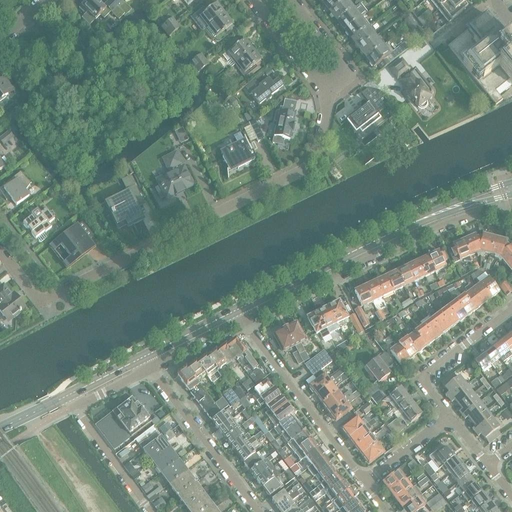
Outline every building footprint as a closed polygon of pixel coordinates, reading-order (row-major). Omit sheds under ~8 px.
[(124,15),(123,14),(109,0),(103,7),(96,0),(86,0),(87,1),(79,9),(86,15),(82,18),(90,26),(100,15),(104,19),(110,12),(119,20),(124,15)] [(109,0),(123,14),(124,15),(126,17),(130,12),(127,9),(123,5),(124,4),(121,1),(121,0),(109,0)] [(328,0),(322,5),(328,12),(330,12),(330,13),(347,0),(346,0),(328,0)] [(351,3),(350,4),(347,0),(330,13),(331,13),(331,15),(337,23),(355,8),(351,3)] [(429,0),(438,11),(451,0),(429,0)] [(465,0),(463,2),(460,0),(451,0),(438,11),(448,23),(463,12),(465,14),(471,8),(465,0)] [(214,4),(214,5),(208,10),(209,11),(205,14),(203,10),(192,19),(199,28),(202,32),(204,31),(223,16),(222,15),(224,13),(220,8),(218,9),(214,4)] [(338,22),(337,23),(343,31),(345,31),(361,19),(368,13),(361,4),(357,7),(355,8),(338,22)] [(181,20),(188,14),(187,12),(179,18),(181,20)] [(223,16),(204,31),(212,42),(214,40),(216,42),(217,43),(218,43),(219,42),(227,37),(223,32),(225,31),(226,32),(232,27),(228,22),(230,21),(226,16),(224,17),(223,16)] [(457,39),(448,47),(449,49),(490,99),(496,106),(503,100),(499,96),(511,85),(511,39),(511,40),(506,33),(503,36),(487,16),(464,34),(457,39)] [(409,27),(414,23),(409,17),(404,21),(409,27)] [(164,33),(177,23),(173,18),(161,28),(164,33)] [(365,23),(362,19),(361,19),(345,31),(346,32),(345,34),(351,41),(369,27),(368,26),(365,22),(365,23)] [(168,38),(180,28),(177,23),(164,33),(168,38)] [(412,32),(417,28),(414,23),(409,27),(412,32)] [(374,33),(370,28),(369,27),(351,41),(357,49),(359,50),(360,50),(376,37),(373,34),(374,33)] [(380,41),(379,41),(376,37),(360,50),(361,51),(360,53),(366,60),(384,46),(380,41)] [(236,65),(252,52),(243,40),(236,46),(237,47),(234,49),(231,48),(226,51),(226,53),(222,56),(227,62),(226,63),(231,69),(236,65)] [(367,59),(366,60),(372,68),(374,68),(374,69),(379,65),(383,70),(394,61),(401,55),(397,49),(393,53),(386,44),(384,46),(367,59)] [(252,52),(236,65),(240,71),(239,72),(243,76),(244,75),(246,78),(251,74),(255,71),(260,68),(258,66),(261,64),(252,52)] [(193,69),(205,59),(201,55),(190,64),(193,69)] [(209,65),(205,59),(193,69),(198,74),(209,65)] [(401,60),(390,68),(406,89),(404,91),(407,96),(415,105),(416,105),(417,107),(418,108),(419,109),(420,109),(420,110),(421,110),(422,110),(423,110),(424,110),(424,109),(425,109),(426,108),(426,107),(427,106),(427,105),(427,104),(426,103),(426,102),(430,99),(430,98),(431,95),(427,90),(420,80),(418,82),(411,73),(401,60)] [(268,77),(273,73),(269,68),(264,72),(268,77)] [(252,83),(246,88),(259,106),(262,103),(265,101),(266,103),(271,99),(270,97),(282,88),(277,82),(274,77),(267,83),(266,82),(259,87),(255,81),(252,83)] [(5,79),(0,81),(0,98),(1,99),(7,95),(6,94),(13,90),(5,79)] [(355,130),(364,124),(367,121),(369,124),(371,126),(380,119),(378,117),(379,117),(376,113),(388,104),(379,93),(367,91),(367,90),(361,95),(368,104),(360,110),(360,109),(359,109),(360,110),(356,113),(356,112),(355,113),(356,114),(349,119),(348,120),(350,124),(353,127),(355,130)] [(229,91),(218,100),(222,105),(228,100),(234,96),(229,91)] [(234,99),(229,102),(234,108),(238,105),(234,99)] [(285,101),(283,109),(294,111),(296,104),(285,101)] [(272,144),(274,144),(282,146),(283,140),(289,141),(291,133),(293,133),(295,125),(293,125),(295,116),(293,116),(294,111),(283,109),(280,108),(279,113),(276,112),(274,122),(275,122),(277,123),(272,144)] [(261,133),(257,126),(255,121),(249,123),(250,126),(243,129),(250,143),(257,140),(258,142),(263,140),(264,139),(262,133),(261,133)] [(414,138),(408,130),(400,136),(406,144),(414,138)] [(0,140),(3,145),(13,137),(9,133),(0,139),(0,140)] [(254,161),(246,145),(240,134),(233,137),(238,145),(220,154),(229,171),(244,164),(246,165),(254,161)] [(159,187),(155,189),(161,200),(164,198),(166,202),(195,187),(184,165),(180,168),(179,167),(183,165),(178,155),(163,162),(168,172),(172,170),(172,172),(155,180),(159,187)] [(28,181),(25,179),(23,176),(21,174),(21,173),(0,188),(0,191),(3,195),(4,197),(4,198),(5,199),(5,200),(6,201),(11,199),(16,206),(29,196),(25,191),(30,184),(31,185),(31,184),(29,182),(28,181)] [(107,204),(111,213),(112,216),(113,216),(117,225),(125,221),(128,225),(141,218),(135,205),(142,202),(135,187),(127,191),(128,193),(107,204)] [(48,225),(54,221),(46,210),(40,215),(37,211),(31,216),(32,217),(23,224),(27,230),(30,228),(33,232),(31,234),(35,240),(44,233),(45,234),(51,229),(48,225)] [(77,227),(50,248),(67,269),(94,248),(88,241),(94,237),(82,223),(77,227)] [(479,238),(475,239),(474,236),(463,241),(470,257),(475,255),(477,258),(480,257),(479,238)] [(490,255),(494,239),(483,236),(482,238),(479,238),(480,257),(480,256),(483,257),(484,254),(490,255)] [(497,261),(507,246),(504,243),(505,241),(494,239),(490,255),(495,257),(494,260),(497,261)] [(472,262),(470,257),(463,241),(452,246),(454,250),(451,251),(454,258),(452,259),(454,264),(463,260),(464,262),(470,263),(472,262)] [(511,246),(510,248),(507,246),(497,261),(499,264),(502,261),(506,266),(511,261),(511,246)] [(446,262),(446,260),(443,255),(440,257),(438,253),(428,257),(429,260),(435,273),(445,268),(443,263),(446,262)] [(435,273),(429,260),(428,257),(417,262),(425,278),(435,273)] [(414,283),(425,278),(417,262),(407,267),(414,283)] [(404,288),(414,283),(407,267),(396,272),(404,288)] [(393,293),(404,288),(396,272),(386,277),(393,293)] [(475,274),(473,275),(476,279),(476,280),(485,274),(482,273),(478,272),(477,272),(476,274),(475,274)] [(383,298),(393,293),(386,277),(376,282),(383,298)] [(499,293),(499,292),(488,278),(484,282),(480,285),(491,299),(499,293)] [(373,303),(383,298),(376,282),(365,287),(373,303)] [(499,287),(506,297),(511,292),(504,282),(499,287)] [(482,305),(491,299),(480,285),(472,291),(482,305)] [(14,294),(12,296),(3,286),(0,288),(0,312),(4,317),(6,316),(9,321),(11,319),(15,317),(16,317),(18,315),(18,314),(23,310),(25,308),(21,304),(19,300),(17,301),(15,298),(16,297),(14,294)] [(362,308),(373,303),(365,287),(354,292),(362,308)] [(446,288),(436,293),(439,298),(442,296),(441,295),(447,292),(446,288)] [(482,305),(472,291),(469,288),(466,291),(468,294),(463,297),(474,311),(482,305)] [(463,297),(455,303),(466,317),(474,311),(463,297)] [(409,299),(400,305),(402,309),(403,310),(412,304),(411,303),(409,299)] [(396,300),(394,302),(399,311),(401,310),(402,309),(400,305),(397,300),(396,300)] [(337,325),(348,319),(339,302),(328,308),(337,325)] [(458,324),(466,317),(455,303),(447,309),(456,320),(458,324)] [(328,308),(318,313),(326,330),(329,335),(339,330),(337,325),(328,308)] [(363,328),(369,326),(360,308),(354,311),(363,328)] [(458,324),(456,320),(447,309),(439,315),(450,330),(458,324)] [(377,312),(383,321),(385,319),(379,311),(377,312)] [(380,323),(383,321),(377,312),(374,314),(380,323)] [(329,336),(326,330),(318,313),(307,318),(315,335),(319,333),(322,340),(329,336)] [(442,336),(450,330),(439,315),(431,321),(442,336)] [(365,337),(363,333),(354,316),(349,318),(360,339),(365,337)] [(428,318),(420,324),(423,327),(434,342),(442,336),(431,321),(428,318)] [(300,343),(305,340),(296,324),(285,330),(294,346),(297,353),(303,363),(309,360),(300,343)] [(425,348),(434,342),(423,327),(414,334),(425,348)] [(283,352),(294,346),(285,330),(274,336),(283,352)] [(417,354),(425,348),(414,334),(406,340),(417,354)] [(509,353),(511,350),(511,338),(509,335),(500,342),(509,353)] [(231,343),(226,347),(236,359),(237,360),(242,356),(242,357),(244,355),(246,359),(244,361),(252,371),(257,368),(255,365),(236,340),(235,341),(233,340),(231,342),(231,343)] [(409,360),(417,354),(406,340),(398,346),(409,360)] [(511,356),(509,353),(500,342),(491,348),(500,359),(502,363),(511,356)] [(346,343),(336,350),(338,354),(347,348),(348,347),(346,343)] [(226,347),(225,346),(224,346),(223,346),(221,348),(221,349),(216,352),(226,364),(229,369),(233,366),(230,363),(235,359),(236,360),(237,360),(226,347)] [(400,367),(409,360),(398,346),(390,352),(400,367)] [(490,366),(500,359),(491,348),(482,355),(490,366)] [(338,353),(336,350),(336,349),(327,355),(330,358),(338,353)] [(226,364),(216,352),(216,351),(214,352),(213,352),(211,353),(211,355),(207,358),(206,358),(216,370),(216,371),(226,364)] [(308,371),(328,357),(323,351),(304,366),(308,371)] [(297,353),(292,355),(298,366),(303,363),(297,353)] [(377,359),(366,368),(378,384),(390,375),(386,370),(392,365),(384,355),(382,356),(380,355),(377,357),(377,359)] [(481,373),(490,366),(482,355),(473,362),(481,373)] [(206,358),(207,358),(206,357),(205,357),(203,357),(201,359),(201,360),(197,363),(196,364),(205,376),(206,376),(207,377),(216,370),(206,358)] [(328,357),(308,371),(313,377),(321,371),(332,363),(328,357)] [(196,364),(197,363),(196,362),(195,363),(193,363),(191,364),(191,366),(187,369),(197,382),(205,376),(196,364)] [(187,369),(186,368),(178,374),(177,377),(191,394),(210,420),(220,413),(197,382),(187,369)] [(316,381),(309,387),(315,396),(340,377),(344,374),(340,369),(327,379),(321,371),(313,377),(316,381)] [(258,370),(249,377),(256,386),(265,379),(258,370)] [(456,379),(456,378),(453,375),(441,384),(444,388),(444,389),(448,393),(445,396),(448,400),(466,386),(459,377),(456,379)] [(340,377),(315,396),(322,404),(337,393),(334,388),(342,382),(340,377)] [(495,389),(500,385),(504,382),(500,378),(496,380),(496,379),(490,384),(495,389)] [(242,386),(247,392),(254,387),(249,380),(242,386)] [(256,403),(274,390),(267,381),(254,391),(257,395),(252,398),(256,403)] [(365,402),(370,398),(380,390),(375,383),(360,395),(361,395),(365,402)] [(500,397),(509,390),(505,385),(496,392),(500,397)] [(458,406),(472,395),(466,386),(448,400),(451,404),(454,401),(458,406)] [(239,389),(233,393),(239,402),(240,402),(245,398),(239,389)] [(393,409),(407,398),(400,389),(387,399),(380,390),(370,398),(377,406),(382,403),(388,403),(393,409)] [(230,390),(222,395),(231,408),(239,402),(233,393),(230,390)] [(267,408),(280,398),(274,390),(256,403),(259,408),(264,404),(267,408)] [(329,413),(352,396),(349,391),(341,397),(337,393),(322,404),(329,413)] [(352,396),(329,413),(335,422),(351,410),(347,406),(361,395),(360,395),(358,391),(352,396)] [(461,417),(479,403),(472,395),(458,406),(461,411),(458,413),(461,417)] [(112,413),(95,426),(114,451),(131,438),(151,423),(150,422),(146,416),(148,414),(141,406),(139,407),(137,405),(132,398),(112,413)] [(245,398),(240,402),(242,406),(245,410),(246,411),(251,406),(245,398)] [(268,413),(265,415),(269,419),(273,416),(286,406),(280,398),(267,408),(265,409),(268,413)] [(403,415),(414,407),(407,398),(393,409),(396,413),(399,411),(403,415)] [(239,402),(231,408),(234,412),(242,406),(240,402),(239,402)] [(471,423),(486,412),(479,403),(461,417),(464,421),(467,418),(471,423)] [(219,404),(215,407),(220,413),(224,410),(219,404)] [(365,416),(373,410),(367,404),(360,409),(365,416)] [(273,416),(269,419),(275,428),(292,416),(293,415),(286,406),(273,416)] [(407,427),(421,416),(414,407),(403,415),(400,418),(407,427)] [(218,431),(233,420),(229,415),(231,414),(228,410),(212,422),(218,431)] [(245,410),(241,413),(248,422),(251,419),(252,419),(246,411),(245,410)] [(511,417),(506,411),(501,415),(506,420),(511,417)] [(475,434),(492,420),(486,412),(471,423),(475,428),(472,430),(475,434)] [(252,419),(251,419),(254,423),(257,427),(258,428),(262,425),(255,416),(252,419)] [(281,437),(298,424),(292,416),(275,428),(273,430),(280,438),(281,437)] [(156,418),(150,422),(151,423),(153,426),(159,422),(156,418)] [(348,439),(373,420),(371,421),(368,418),(364,421),(363,420),(360,422),(357,418),(341,430),(348,439)] [(239,428),(236,424),(233,420),(218,431),(225,439),(239,428)] [(370,429),(376,424),(373,420),(348,439),(355,448),(370,436),(367,432),(371,430),(370,429)] [(488,445),(500,436),(497,431),(499,429),(492,420),(475,434),(478,438),(481,435),(484,440),(485,440),(488,445)] [(391,424),(387,427),(389,430),(391,433),(394,437),(399,433),(403,430),(395,421),(391,424)] [(287,445),(305,432),(305,431),(303,432),(298,424),(281,437),(287,445)] [(262,425),(258,428),(264,436),(268,433),(262,425)] [(152,428),(135,441),(143,452),(161,439),(152,428)] [(231,447),(245,436),(239,428),(225,439),(231,447)] [(294,454),(312,440),(305,432),(287,445),(294,454)] [(169,433),(164,437),(167,441),(172,437),(169,433)] [(245,436),(231,447),(237,456),(255,442),(263,437),(260,433),(251,440),(247,435),(245,436)] [(268,433),(264,436),(271,445),(275,442),(268,433)] [(361,456),(377,444),(370,436),(355,448),(361,456)] [(263,437),(255,442),(258,445),(265,440),(263,437)] [(152,464),(169,451),(161,439),(143,452),(152,464)] [(312,440),(294,454),(300,462),(305,459),(318,448),(312,440)] [(255,442),(237,456),(244,464),(254,456),(251,451),(258,446),(258,445),(255,442)] [(277,444),(273,447),(277,453),(281,450),(277,444)] [(368,465),(383,453),(377,444),(361,456),(368,465)] [(318,448),(305,459),(311,467),(324,457),(318,448)] [(438,470),(454,458),(447,449),(443,452),(439,455),(437,451),(429,458),(438,470)] [(160,475),(178,462),(169,451),(152,464),(160,475)] [(283,452),(279,455),(284,461),(288,458),(283,452)] [(254,456),(244,464),(250,472),(264,461),(258,453),(254,456)] [(273,468),(269,463),(277,456),(275,453),(271,457),(270,457),(264,461),(250,472),(256,481),(267,473),(273,468)] [(189,462),(184,457),(180,460),(185,465),(189,462)] [(308,469),(307,470),(313,479),(315,477),(331,465),(324,457),(311,467),(308,469)] [(288,458),(284,461),(290,470),(294,467),(288,458)] [(454,458),(441,468),(444,472),(446,471),(450,475),(463,465),(458,460),(457,461),(456,460),(454,458)] [(169,486),(186,473),(178,462),(160,475),(169,486)] [(281,462),(278,464),(284,473),(288,470),(281,462)] [(419,470),(413,462),(407,466),(411,471),(409,472),(412,475),(419,470)] [(294,467),(290,470),(294,474),(299,470),(296,465),(294,467)] [(331,465),(315,477),(318,482),(321,486),(337,474),(331,465)] [(429,478),(434,474),(427,465),(422,469),(429,478)] [(463,465),(450,475),(457,484),(468,476),(466,473),(468,471),(463,465)] [(288,470),(284,473),(291,481),(294,479),(288,470)] [(263,489),(277,478),(280,476),(277,472),(271,477),(267,473),(256,481),(263,489)] [(398,472),(383,484),(389,493),(405,481),(398,472)] [(177,497),(194,484),(186,473),(169,486),(177,497)] [(331,492),(343,482),(337,474),(321,486),(317,489),(320,493),(322,491),(325,496),(331,492)] [(440,483),(436,478),(437,478),(434,474),(429,478),(432,481),(433,481),(434,483),(436,486),(440,483)] [(419,483),(426,478),(423,475),(417,480),(419,483)] [(464,493),(475,484),(468,476),(457,484),(464,493)] [(277,478),(263,489),(269,498),(283,487),(277,478)] [(420,489),(429,482),(426,478),(419,483),(417,485),(420,489)] [(396,501),(411,490),(405,481),(389,493),(396,501)] [(333,503),(350,490),(343,482),(331,492),(325,496),(329,500),(325,503),(326,505),(328,507),(333,503)] [(443,495),(448,491),(441,482),(440,483),(436,486),(443,495)] [(152,490),(148,484),(145,486),(142,489),(141,489),(145,494),(152,490)] [(186,508),(203,495),(194,484),(177,497),(186,508)] [(464,493),(461,495),(468,504),(470,502),(482,493),(475,484),(464,493)] [(277,508),(301,489),(298,485),(294,489),(292,490),(292,491),(287,496),(283,491),(271,501),(277,508)] [(414,493),(417,491),(414,487),(411,490),(396,501),(402,510),(418,498),(414,493)] [(294,500),(304,493),(301,489),(277,508),(280,511),(286,511),(294,506),(291,502),(294,500)] [(313,492),(309,495),(310,497),(312,499),(320,493),(317,489),(314,491),(313,492)] [(350,490),(333,503),(339,511),(355,499),(355,500),(356,499),(350,490)] [(477,511),(488,502),(482,493),(470,502),(477,511)] [(188,511),(204,511),(211,507),(203,495),(186,508),(188,511)] [(426,504),(426,505),(429,509),(442,500),(438,495),(427,504),(426,504)] [(424,506),(426,505),(426,504),(427,501),(423,497),(420,497),(418,498),(402,510),(403,511),(417,511),(424,507),(424,506)] [(355,499),(339,511),(355,511),(361,508),(355,500),(355,499)] [(431,511),(436,511),(446,505),(442,500),(429,509),(431,511)] [(152,505),(157,511),(162,508),(157,501),(152,505)] [(488,502),(477,511),(475,511),(493,511),(495,511),(488,502)] [(307,507),(300,511),(307,511),(315,507),(312,503),(307,507)]
